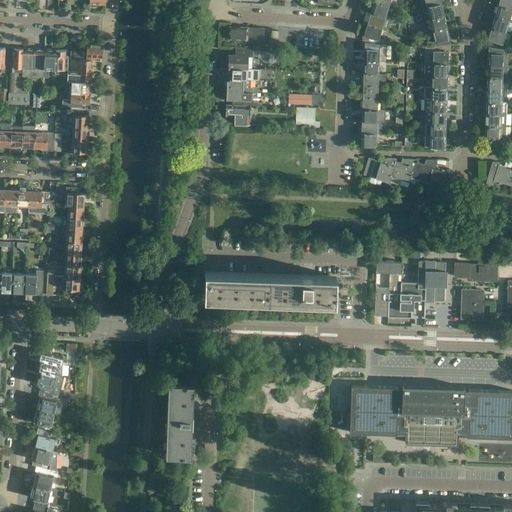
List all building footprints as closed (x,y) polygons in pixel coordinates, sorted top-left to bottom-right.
[(511,0),(499,0),(498,5),(511,8),(511,0)] [(385,16),(388,5),(374,1),(370,12),(385,16)] [(443,14),(441,2),(426,5),(429,17),(443,14)] [(509,20),(511,9),(511,8),(498,5),(494,16),(509,20)] [(370,12),(367,24),(381,28),(388,30),(391,18),(385,16),(370,12)] [(446,26),(443,14),(429,17),(432,29),(446,26)] [(511,26),(511,21),(509,20),(494,16),(491,28),(510,33),(511,26)] [(378,39),(381,28),(367,24),(364,35),(362,35),(362,41),(381,44),(381,40),(378,39)] [(264,28),(237,27),(229,26),(229,38),(238,39),(238,41),(240,41),(240,39),(263,40),(264,28)] [(449,38),(446,26),(432,29),(434,41),(431,42),(431,45),(450,44),(450,38),(449,38)] [(508,40),(510,33),(491,28),(487,39),(486,39),(486,46),(504,49),(505,49),(505,44),(507,39),(508,40)] [(381,49),(381,44),(362,41),(362,48),(364,48),(364,60),(378,61),(379,49),(381,49)] [(81,54),(81,59),(91,59),(91,60),(102,60),(103,44),(87,43),(86,55),(81,54)] [(450,51),(450,44),(431,45),(431,50),(433,50),(433,62),(447,63),(448,52),(450,51)] [(506,53),(505,49),(504,49),(486,46),(486,52),(488,53),(487,64),(502,65),(507,65),(507,58),(509,58),(509,53),(506,53)] [(22,72),(23,48),(13,48),(12,72),(22,72)] [(33,73),(34,49),(23,48),(22,72),(22,76),(27,76),(27,72),(33,73)] [(227,67),(234,67),(251,68),(251,55),(258,55),(258,57),(260,57),(266,62),(274,62),(275,54),(268,54),(268,51),(258,51),(258,49),(235,48),(235,54),(228,54),(228,58),(226,57),(226,63),(228,63),(227,67)] [(43,76),(44,49),(34,49),(33,73),(38,73),(38,76),(43,76)] [(54,68),(55,50),(44,49),(43,76),(48,77),(49,68),(54,68)] [(65,50),(55,50),(54,68),(54,73),(67,74),(68,56),(65,56),(65,50)] [(296,50),(296,58),(306,59),(306,58),(310,58),(310,52),(306,52),(307,51),(296,50)] [(90,82),(91,60),(91,59),(81,59),(80,72),(68,71),(67,80),(79,81),(90,82)] [(378,73),(378,61),(364,60),(363,73),(378,73)] [(425,62),(424,74),(432,75),(447,75),(447,63),(433,62),(425,62)] [(502,77),(502,65),(487,64),(487,76),(502,77)] [(228,67),(227,78),(250,80),(251,80),(252,69),(228,67)] [(270,79),(270,71),(258,70),(258,79),(270,79)] [(378,85),(378,73),(363,73),(363,84),(378,85)] [(8,103),(21,103),(22,90),(14,90),(15,75),(10,75),(9,92),(8,103)] [(447,87),(447,75),(432,75),(432,86),(447,87)] [(507,77),(502,77),(487,76),(487,89),(506,89),(507,77)] [(250,80),(227,78),(227,90),(245,90),(245,92),(256,92),(256,87),(250,87),(250,80)] [(90,93),(90,84),(90,82),(79,81),(67,80),(62,80),(61,81),(62,81),(62,86),(67,87),(68,83),(71,83),(71,91),(90,93)] [(377,97),(378,85),(363,84),(362,96),(377,97)] [(446,99),(447,87),(432,86),(427,86),(426,98),(431,98),(446,99)] [(506,101),(506,89),(487,89),(486,100),(501,101),(506,101)] [(256,93),(256,92),(245,92),(245,90),(227,90),(226,101),(232,101),(239,101),(251,102),(251,96),(256,96),(257,93),(256,93)] [(89,104),(90,93),(71,91),(70,100),(65,100),(65,102),(89,104)] [(311,105),(312,95),(289,94),(288,105),(311,105)] [(377,109),(377,97),(362,96),(362,109),(377,109)] [(446,111),(446,99),(431,98),(431,111),(446,111)] [(486,105),(486,112),(501,113),(506,113),(506,101),(501,101),(486,100),(486,103),(486,105)] [(250,105),(226,104),(225,115),(232,116),(231,124),(235,124),(250,124),(250,105)] [(309,124),(309,127),(319,127),(319,121),(315,121),(315,108),(296,107),(296,124),(309,124)] [(88,128),(88,115),(89,109),(69,108),(69,109),(70,109),(70,112),(70,113),(70,114),(70,115),(71,115),(72,116),(73,116),(74,117),(73,127),(88,128)] [(376,121),(377,109),(362,109),(361,121),(376,121)] [(445,123),(446,111),(431,111),(430,123),(445,123)] [(506,113),(501,113),(486,112),(485,125),(505,125),(506,113)] [(361,121),(361,133),(376,133),(381,133),(381,121),(376,121),(361,121)] [(445,135),(445,123),(430,123),(425,122),(425,135),(445,135)] [(505,137),(505,125),(485,125),(485,137),(500,137),(505,137)] [(88,128),(73,127),(70,127),(69,139),(72,139),(87,140),(88,128)] [(0,145),(10,146),(11,131),(0,130),(0,145)] [(22,146),(23,131),(11,131),(10,146),(22,146)] [(34,147),(35,132),(23,131),(22,146),(34,147)] [(53,133),(35,132),(34,147),(42,147),(42,150),(52,150),(53,133)] [(376,145),(376,133),(361,133),(361,145),(376,145)] [(445,147),(445,135),(425,135),(425,147),(445,147)] [(499,149),(500,137),(485,137),(484,149),(499,149)] [(87,140),(72,139),(72,151),(86,152),(87,140)] [(393,167),(395,161),(395,158),(384,158),(383,163),(375,160),(375,157),(368,157),(363,174),(369,176),(370,176),(368,182),(380,186),(382,180),(387,182),(388,182),(390,177),(389,177),(393,167)] [(413,168),(416,162),(416,161),(415,161),(416,159),(405,158),(403,163),(395,161),(393,167),(389,177),(390,177),(388,182),(407,188),(409,183),(410,179),(414,168),(413,168)] [(435,169),(437,162),(437,159),(432,159),(426,159),(424,164),(416,162),(413,168),(414,168),(410,179),(409,183),(416,186),(418,179),(429,183),(430,183),(431,179),(443,183),(447,173),(435,169)] [(511,161),(508,162),(507,167),(498,164),(499,164),(498,164),(499,162),(492,161),(486,182),(494,185),(495,180),(511,185),(511,161)] [(65,204),(68,204),(83,205),(84,193),(76,192),(76,187),(66,187),(65,204)] [(17,208),(17,190),(5,190),(5,205),(4,211),(17,212),(17,208)] [(28,209),(29,191),(17,190),(17,208),(18,208),(18,210),(19,212),(21,213),(24,213),(26,212),(27,211),(27,209),(28,209)] [(46,213),(47,192),(41,192),(41,191),(29,191),(28,209),(28,213),(46,213)] [(83,217),(83,205),(68,204),(68,216),(83,217)] [(82,229),(83,217),(68,216),(67,228),(82,229)] [(81,241),(82,229),(67,228),(66,240),(81,241)] [(80,253),(81,241),(66,240),(65,252),(80,253)] [(80,265),(80,253),(65,252),(65,264),(80,265)] [(400,293),(401,282),(401,261),(376,260),(376,272),(380,272),(382,272),(389,272),(388,290),(381,289),(380,289),(379,290),(378,291),(378,292),(375,292),(374,315),(387,315),(388,293),(400,293)] [(426,261),(418,261),(417,282),(417,287),(425,288),(425,300),(426,300),(432,300),(432,301),(433,301),(433,300),(444,300),(444,285),(445,285),(446,271),(445,271),(445,262),(434,261),(433,261),(426,261),(426,260),(426,261)] [(496,280),(496,264),(487,264),(487,260),(478,260),(478,264),(468,264),(468,263),(455,263),(455,262),(454,276),(455,276),(467,276),(468,276),(471,276),(471,279),(471,280),(485,280),(485,279),(495,280),(496,280)] [(79,277),(80,265),(65,264),(64,276),(79,277)] [(36,274),(25,274),(24,274),(23,291),(35,292),(35,294),(42,295),(43,270),(36,270),(36,274)] [(0,290),(11,291),(12,273),(0,272),(0,278),(0,290)] [(23,291),(24,274),(12,273),(11,291),(23,291)] [(204,273),(204,283),(204,295),(335,300),(335,278),(311,277),(311,275),(301,274),(301,276),(259,275),(204,273)] [(78,289),(79,277),(64,276),(53,275),(47,275),(46,295),(52,295),(53,281),(64,282),(63,288),(78,289)] [(425,300),(425,288),(417,287),(417,282),(401,282),(400,293),(388,293),(387,315),(387,316),(411,317),(411,299),(424,300),(425,300)] [(482,290),(475,290),(462,289),(462,297),(462,300),(461,318),(482,318),(482,301),(482,290)] [(62,376),(63,363),(61,363),(63,357),(40,351),(39,358),(41,359),(38,371),(56,375),(62,376)] [(53,387),(56,375),(38,371),(35,383),(40,385),(39,390),(53,394),(54,388),(53,387)] [(190,412),(190,393),(191,383),(193,384),(193,383),(189,383),(168,382),(168,383),(170,383),(168,454),(165,454),(165,455),(190,456),(190,455),(188,455),(188,445),(189,427),(189,425),(194,425),(194,414),(189,414),(190,412)] [(511,436),(511,419),(511,390),(468,389),(464,389),(464,387),(402,384),(402,387),(397,387),(352,385),(352,386),(351,431),(351,432),(396,433),(405,433),(405,440),(406,440),(456,442),(457,442),(458,435),(466,435),(466,436),(511,437),(511,436)] [(52,399),(53,394),(39,390),(38,396),(39,396),(36,409),(54,413),(57,400),(52,399)] [(51,425),(54,413),(36,409),(33,421),(39,422),(37,428),(51,431),(53,425),(51,425)] [(50,437),(51,432),(51,431),(37,428),(36,434),(38,434),(35,446),(53,451),(53,450),(56,438),(50,437)] [(57,471),(58,452),(53,450),(53,451),(35,446),(32,459),(33,459),(32,465),(36,466),(50,469),(57,471)] [(387,462),(387,460),(387,455),(373,454),(373,462),(387,462)] [(48,475),(50,469),(36,466),(34,472),(36,472),(33,484),(51,489),(54,476),(48,475)] [(49,496),(51,489),(33,484),(30,497),(35,498),(34,504),(48,507),(49,501),(47,501),(48,496),(49,496)] [(402,503),(402,511),(511,511),(511,504),(510,504),(504,504),(504,506),(458,505),(458,502),(454,502),(444,502),(444,504),(402,503)]
